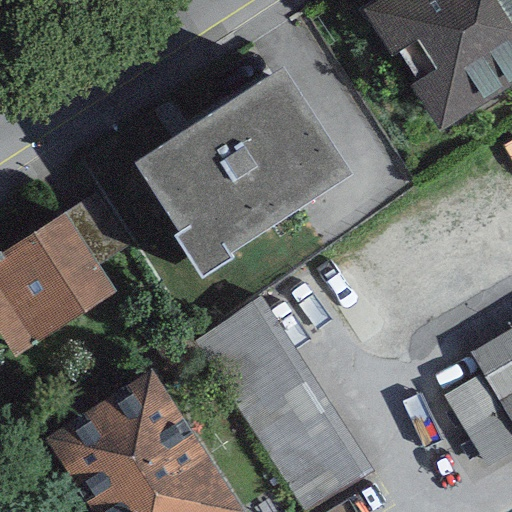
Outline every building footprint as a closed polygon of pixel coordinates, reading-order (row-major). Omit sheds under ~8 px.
[(511,91),(511,0),(391,0),(366,17),(443,136),(511,91)] [(348,188),(279,77),(132,168),(200,279),(348,188)] [(113,300),(62,219),(0,257),(0,338),(14,361),(113,300)] [(204,344),(242,409),(272,392),(284,413),(317,394),(267,308),(204,344)] [(511,330),(468,356),(511,432),(511,330)] [(242,511),(156,374),(44,443),(87,511),(242,511)]
